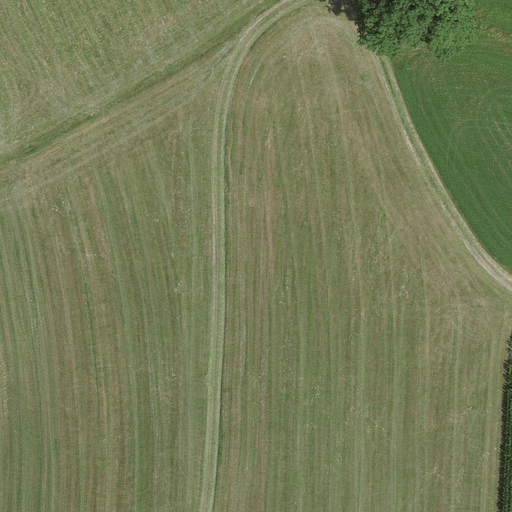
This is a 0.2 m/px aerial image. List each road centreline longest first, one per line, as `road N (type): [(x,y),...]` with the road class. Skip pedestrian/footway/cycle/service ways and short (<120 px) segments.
road 1 (track): [(208,511),(220,119),(245,43),(295,0)]
road 2 (track): [(349,0),(427,169),(483,257),(511,284)]
